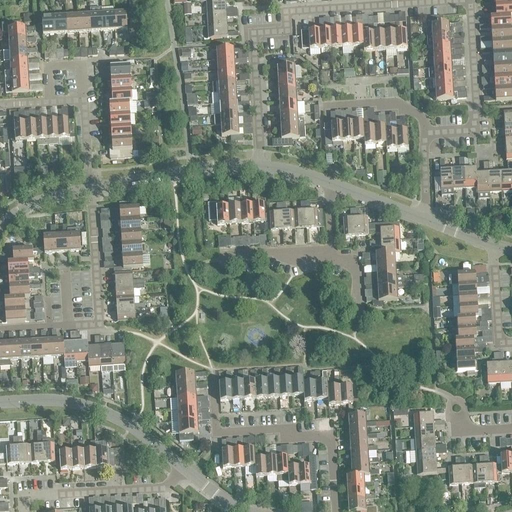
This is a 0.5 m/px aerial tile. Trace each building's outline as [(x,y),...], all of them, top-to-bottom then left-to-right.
[(128,0),(129,8),(125,8),(126,13),(126,19),(138,18),(137,0),(128,0)] [(205,3),(206,15),(236,14),(236,9),(226,10),(225,2),(205,3)] [(511,4),(495,6),(495,18),(496,18),(510,17),(511,17),(511,4)] [(126,13),(113,14),(114,32),(127,31),(126,13)] [(101,14),(89,15),(90,33),(102,32),(101,14)] [(113,14),(101,14),(102,32),(114,32),(113,14)] [(206,15),(207,27),(227,26),(226,19),(237,18),(236,14),(206,15)] [(32,15),(23,16),(23,24),(32,23),(32,15)] [(89,15),(77,16),(78,34),(90,33),(89,15)] [(77,16),(65,17),(67,35),(78,34),(77,16)] [(55,35),(53,17),(41,18),(42,36),(55,35)] [(65,17),(53,17),(55,35),(67,35),(65,17)] [(431,26),(431,37),(449,35),(449,29),(461,29),(460,24),(453,24),(453,25),(449,25),(449,24),(443,25),(442,17),(427,18),(427,26),(431,26)] [(491,30),(510,29),(510,17),(496,18),(495,18),(490,18),(490,26),(479,26),(479,31),(486,31),(486,30),(491,30)] [(331,49),(342,49),(340,31),(334,31),(334,19),(329,19),(329,27),(330,27),(330,31),(331,49)] [(352,48),(363,47),(362,35),(363,35),(362,29),(356,30),(355,19),(351,19),(351,27),(351,30),(352,48)] [(320,50),(331,49),(330,31),(324,32),(323,20),(318,20),(319,27),(319,32),(320,50)] [(342,49),(352,48),(351,30),(345,30),(344,20),(340,20),(340,27),(341,27),(341,30),(340,31),(342,49)] [(7,29),(8,40),(26,39),(25,33),(35,33),(35,28),(27,29),(25,29),(25,28),(22,29),(21,23),(1,24),(1,30),(7,29)] [(227,26),(207,27),(208,40),(227,38),(232,38),(238,37),(238,33),(227,34),(227,26)] [(491,42),(511,41),(510,29),(491,30),(491,38),(479,38),(480,43),(487,43),(487,42),(491,42)] [(309,51),(320,50),(319,32),(308,33),(308,31),(301,32),(302,50),(309,50),(309,51)] [(406,32),(395,33),(396,51),(407,50),(406,32)] [(384,33),(373,34),(374,52),(385,51),(384,33)] [(389,33),(384,33),(385,51),(396,51),(395,33),(389,33)] [(363,47),(363,53),(374,52),(373,34),(363,35),(362,35),(363,47)] [(431,37),(432,47),(450,46),(450,40),(460,39),(460,35),(453,35),(453,36),(449,36),(449,35),(431,37)] [(8,40),(9,51),(27,50),(26,44),(35,43),(35,39),(28,39),(26,40),(26,39),(8,40)] [(492,54),(511,53),(511,41),(491,42),(492,50),(481,50),(482,55),(489,54),(492,54)] [(432,47),(433,58),(451,57),(450,51),(461,50),(461,46),(453,46),(450,46),(432,47)] [(216,50),(216,62),(234,61),(234,54),(245,53),(245,49),(235,50),(233,50),(233,49),(216,50)] [(9,51),(9,62),(27,61),(27,55),(36,54),(36,50),(29,50),(27,50),(9,51)] [(493,66),(511,65),(511,54),(511,53),(492,54),(493,62),(483,62),(483,67),(491,66),(493,66)] [(433,58),(433,69),(451,68),(451,62),(460,61),(460,56),(453,57),(451,57),(433,58)] [(9,62),(10,73),(28,72),(28,66),(38,65),(38,60),(31,61),(27,61),(9,62)] [(216,62),(217,73),(235,71),(234,65),(246,64),(246,60),(239,60),(239,61),(234,61),(216,62)] [(276,68),(277,80),(295,80),(294,67),(293,67),(293,60),(279,61),(279,68),(276,68)] [(494,78),(511,77),(511,65),(493,66),(493,74),(483,74),(483,79),(490,78),(494,78)] [(110,68),(110,80),(130,79),(129,66),(122,67),(114,67),(110,68)] [(429,80),(434,80),(452,79),(452,72),(462,72),(462,67),(455,68),(451,68),(433,69),(428,69),(429,80)] [(4,73),(5,84),(29,83),(28,76),(39,76),(39,71),(31,72),(28,72),(10,73),(4,73)] [(217,73),(218,83),(235,82),(235,76),(246,75),(245,71),(238,71),(235,72),(235,71),(217,73)] [(494,90),(511,89),(511,77),(494,78),(494,86),(482,86),(483,91),(490,90),(494,90)] [(434,80),(435,90),(453,89),(452,83),(463,82),(463,78),(455,78),(455,79),(452,79),(434,80)] [(110,80),(111,92),(131,91),(130,79),(110,80)] [(277,80),(278,92),(296,91),(295,80),(277,80)] [(29,83),(5,84),(5,95),(12,95),(16,94),(29,94),(29,87),(40,87),(39,82),(32,82),(32,83),(29,83)] [(212,94),(218,94),(236,93),(236,87),(245,86),(245,82),(237,82),(235,82),(218,83),(211,84),(212,94)] [(453,89),(435,90),(435,102),(453,100),(453,94),(465,93),(464,89),(457,89),(453,89)] [(511,89),(494,90),(495,98),(483,98),(483,103),(491,102),(495,102),(511,101),(511,89)] [(111,92),(112,103),(112,104),(129,103),(132,103),(131,91),(111,92)] [(278,92),(278,104),(296,103),(296,91),(278,92)] [(218,94),(219,105),(237,104),(236,98),(247,97),(247,92),(239,93),(236,93),(218,94)] [(109,104),(110,116),(129,115),(129,103),(112,104),(112,103),(109,104)] [(219,105),(220,116),(237,115),(237,108),(249,108),(249,103),(241,103),(241,104),(237,104),(219,105)] [(278,104),(279,116),(297,115),(296,103),(278,104)] [(195,109),(187,109),(188,117),(196,117),(195,109)] [(46,122),(47,140),(48,147),(59,146),(58,140),(57,122),(51,122),(50,111),(45,112),(46,119),(46,122)] [(57,122),(58,140),(74,139),(73,121),(62,121),(61,111),(56,111),(57,118),(57,122)] [(35,123),(37,141),(37,147),(48,147),(47,140),(46,122),(40,123),(39,112),(35,112),(35,120),(36,123),(35,123)] [(342,142),(353,142),(352,124),(346,124),(345,112),(340,113),(341,120),(341,124),(342,142)] [(364,147),(375,146),(374,128),(368,128),(367,112),(362,112),(363,123),(363,129),(364,141),(364,147)] [(511,112),(503,113),(503,125),(511,124),(511,112)] [(15,142),(26,142),(25,124),(18,124),(18,113),(13,114),(14,121),(14,124),(13,124),(15,142)] [(26,142),(37,141),(35,123),(29,123),(29,113),(24,113),(24,120),(25,120),(25,124),(26,142)] [(331,143),(342,142),(341,124),(335,125),(334,113),(330,113),(330,121),(331,125),(330,125),(330,131),(324,132),(324,147),(332,146),(331,143)] [(353,142),(364,141),(363,129),(363,123),(357,124),(356,113),(351,113),(352,121),(352,124),(353,142)] [(214,127),(220,126),(238,125),(238,119),(250,118),(249,114),(242,114),(237,115),(220,116),(214,116),(214,127)] [(110,116),(110,128),(130,127),(129,115),(110,116)] [(279,116),(280,128),(298,127),(297,115),(279,116)] [(375,146),(385,145),(386,145),(385,133),(385,127),(379,128),(378,117),(373,117),(374,125),(374,128),(375,146)] [(396,132),(397,150),(408,150),(407,131),(400,132),(400,121),(395,122),(396,129),(396,132)] [(511,124),(503,125),(504,137),(511,136),(511,124)] [(238,125),(220,126),(221,137),(230,137),(230,143),(242,142),(242,136),(239,136),(238,130),(250,129),(250,125),(243,125),(238,125)] [(110,128),(111,140),(131,139),(130,127),(110,128)] [(298,127),(280,128),(281,141),(282,141),(282,148),(289,148),(289,140),(305,139),(304,127),(298,127)] [(386,145),(385,145),(386,151),(397,150),(396,132),(385,133),(386,145)] [(131,139),(111,140),(111,146),(109,146),(109,151),(108,151),(109,159),(109,160),(110,160),(111,160),(132,159),(131,139)] [(453,190),(464,190),(463,159),(458,159),(459,170),(452,171),(453,190)] [(464,190),(476,189),(477,189),(476,175),(476,169),(468,170),(467,159),(463,159),(464,190)] [(452,190),(453,190),(452,171),(444,171),(444,160),(433,161),(434,177),(440,176),(441,196),(453,196),(452,190)] [(507,173),(500,173),(501,193),(511,192),(511,172),(511,173),(511,168),(511,161),(506,161),(507,173)] [(477,189),(476,189),(477,194),(477,200),(489,200),(489,194),(487,163),(483,164),(483,174),(476,175),(477,189)] [(492,163),(487,163),(489,194),(501,193),(500,173),(492,174),(492,163)] [(386,172),(378,173),(378,185),(387,184),(386,172)] [(300,212),(293,212),(294,230),(306,230),(304,202),(300,202),(300,212)] [(309,202),(304,202),(306,230),(322,228),(321,211),(310,211),(309,202)] [(285,203),(280,204),(282,231),(294,230),(293,212),(286,213),(285,203)] [(269,222),(270,232),(282,231),(280,204),(276,204),(276,213),(269,214),(269,215),(269,222)] [(265,222),(269,222),(269,215),(265,215),(264,205),(252,206),(252,224),(265,223),(265,222)] [(241,225),(252,224),(252,206),(240,207),(241,225)] [(217,226),(229,225),(228,207),(215,208),(217,226)] [(229,225),(241,225),(240,207),(228,207),(229,225)] [(112,210),(113,222),(139,220),(139,208),(112,210)] [(343,238),(356,237),(354,210),(349,210),(350,220),(342,220),(343,238)] [(368,236),(368,235),(368,236),(367,231),(368,231),(367,219),(359,219),(359,210),(354,210),(356,237),(368,236)] [(114,234),(120,234),(140,232),(139,220),(113,222),(114,234)] [(74,235),(67,235),(68,253),(80,252),(79,234),(79,232),(79,225),(74,225),(74,235)] [(43,237),(44,249),(44,254),(56,254),(55,236),(55,234),(54,226),(50,227),(50,236),(43,237)] [(62,235),(55,236),(56,254),(68,253),(67,235),(67,233),(66,226),(62,226),(62,235)] [(379,235),(380,242),(400,241),(399,229),(379,230),(375,231),(368,231),(367,231),(368,236),(368,235),(379,235)] [(120,234),(121,246),(141,244),(140,232),(120,234)] [(380,247),(381,254),(394,253),(394,254),(400,253),(400,241),(380,242),(377,243),(377,242),(369,243),(370,248),(380,247)] [(121,246),(122,258),(142,256),(141,244),(121,246)] [(12,251),(13,263),(27,262),(27,263),(33,262),(32,254),(44,254),(44,249),(36,249),(36,250),(32,250),(32,249),(12,251)] [(375,266),(395,265),(394,254),(394,253),(381,254),(375,254),(375,262),(364,263),(365,267),(372,267),(372,266),(375,266)] [(123,270),(124,274),(131,274),(131,269),(142,269),(142,256),(122,258),(123,270)] [(7,263),(8,275),(28,274),(27,263),(27,262),(13,263),(7,263)] [(376,278),(396,277),(395,265),(375,266),(376,274),(365,275),(365,279),(373,279),(373,278),(376,278)] [(8,275),(9,287),(29,286),(28,279),(40,278),(40,273),(32,274),(28,274),(8,275)] [(451,286),(457,286),(475,285),(475,279),(485,278),(485,273),(478,274),(475,274),(457,275),(450,276),(451,286)] [(114,275),(115,286),(143,284),(143,280),(132,281),(132,274),(131,274),(124,274),(114,275)] [(377,290),(397,289),(403,289),(402,277),(396,277),(376,278),(377,286),(365,287),(365,291),(372,291),(377,290)] [(115,286),(115,298),(133,297),(133,290),(143,289),(143,284),(115,286)] [(457,286),(458,297),(476,296),(476,289),(486,289),(486,284),(478,285),(475,285),(457,286)] [(9,287),(10,299),(24,298),(24,299),(29,298),(29,291),(41,290),(41,285),(33,286),(29,286),(9,287)] [(397,289),(377,290),(377,298),(365,299),(366,303),(372,303),(372,309),(383,308),(383,302),(397,302),(397,289)] [(458,297),(459,307),(477,306),(476,300),(487,299),(487,295),(479,295),(479,296),(476,296),(458,297)] [(115,298),(116,310),(145,308),(144,304),(134,304),(133,297),(115,298)] [(4,299),(5,312),(24,310),(24,299),(24,298),(10,299),(4,299)] [(459,307),(459,318),(474,317),(474,318),(477,318),(477,311),(487,311),(487,306),(480,306),(477,307),(477,306),(459,307)] [(145,308),(116,310),(117,323),(135,322),(134,314),(145,313),(145,308)] [(24,310),(5,312),(5,324),(25,323),(24,310)] [(456,318),(457,329),(475,328),(474,318),(474,317),(459,318),(456,318)] [(457,329),(458,340),(473,339),(476,339),(475,333),(487,332),(487,327),(480,328),(475,328),(457,329)] [(42,359),(53,358),(52,340),(46,341),(45,331),(40,332),(41,339),(41,341),(42,359)] [(53,358),(63,358),(64,358),(63,344),(63,340),(56,340),(56,331),(51,331),(52,339),(52,340),(53,358)] [(31,360),(42,359),(41,341),(35,341),(34,332),(30,332),(30,340),(30,342),(31,360)] [(76,363),(88,362),(87,348),(87,343),(79,343),(79,332),(74,333),(76,363)] [(10,361),(21,360),(19,342),(13,343),(13,333),(8,334),(9,341),(9,343),(10,361)] [(21,360),(31,360),(30,342),(24,342),(24,333),(19,333),(19,341),(20,341),(20,342),(19,342),(21,360)] [(64,364),(76,363),(74,333),(70,333),(70,344),(63,344),(64,358),(63,358),(64,364)] [(0,367),(10,367),(10,361),(9,343),(3,343),(2,334),(0,334),(0,367)] [(111,347),(112,367),(113,373),(125,372),(123,346),(123,343),(123,336),(118,336),(118,347),(111,347)] [(88,368),(100,368),(99,337),(94,337),(95,348),(87,348),(88,362),(88,368)] [(100,368),(112,367),(111,347),(104,348),(103,337),(99,337),(100,368)] [(455,340),(455,351),(473,350),(478,350),(485,349),(485,345),(473,345),(473,339),(458,340),(455,340)] [(455,351),(456,362),(474,361),(474,355),(485,354),(485,349),(478,350),(473,350),(455,351)] [(499,384),(497,354),(493,354),(494,365),(486,366),(487,385),(499,384)] [(502,354),(497,354),(499,384),(511,384),(510,364),(503,364),(502,354)] [(474,361),(456,362),(457,373),(466,372),(467,377),(474,376),(474,372),(475,372),(474,361)] [(291,398),(303,397),(303,385),(303,379),(302,379),(302,376),(302,368),(297,369),(298,379),(290,380),(291,398)] [(280,398),(291,398),(290,380),(290,377),(290,369),(285,369),(286,380),(278,380),(280,398)] [(256,400),(268,399),(266,381),(266,378),(266,370),(261,371),(262,381),(254,382),(256,400)] [(268,399),(280,398),(278,380),(278,377),(278,370),(273,370),(274,381),(266,381),(268,399)] [(244,401),(256,400),(254,382),(254,379),(254,371),(249,371),(250,382),(242,383),(244,401)] [(232,401),(244,401),(242,383),(242,379),(242,372),(237,372),(238,383),(230,383),(232,401)] [(316,402),(327,401),(328,401),(327,389),(327,383),(326,383),(326,380),(326,372),(321,373),(322,383),(315,384),(316,402)] [(175,375),(175,387),(195,386),(195,379),(205,378),(205,373),(198,374),(194,374),(175,375)] [(219,402),(232,401),(230,383),(230,380),(230,373),(225,373),(226,384),(218,384),(219,402)] [(303,403),(316,402),(315,384),(314,384),(314,381),(314,377),(314,373),(309,373),(310,384),(303,385),(303,397),(303,403)] [(328,407),(340,406),(339,388),(338,385),(339,385),(338,377),(333,378),(334,388),(327,389),(328,401),(327,401),(328,407)] [(175,387),(176,399),(196,398),(196,391),(206,390),(206,386),(198,386),(195,386),(175,387)] [(347,405),(348,417),(348,418),(353,417),(352,410),(352,405),(352,400),(351,387),(339,388),(340,406),(347,405)] [(176,399),(177,411),(197,410),(196,403),(207,402),(207,398),(199,398),(196,399),(196,398),(176,399)] [(177,411),(178,423),(197,422),(197,415),(208,414),(207,410),(200,410),(197,410),(177,411)] [(413,416),(413,429),(444,426),(444,422),(433,423),(432,415),(413,416)] [(347,417),(348,430),(366,429),(366,428),(368,428),(376,428),(375,423),(366,424),(365,416),(353,417),(348,418),(348,417),(347,417)] [(197,422),(178,423),(178,435),(198,434),(198,427),(208,426),(208,422),(201,422),(197,422)] [(413,429),(414,441),(434,439),(433,432),(444,431),(444,426),(413,429)] [(348,430),(349,442),(367,440),(369,440),(376,440),(376,435),(367,436),(366,429),(348,430)] [(37,446),(30,446),(31,464),(43,464),(41,436),(36,437),(37,446)] [(45,436),(41,436),(43,464),(55,463),(55,462),(54,455),(54,445),(46,445),(46,436),(45,436)] [(5,448),(6,460),(6,465),(6,466),(19,465),(17,438),(12,438),(13,447),(5,448)] [(22,438),(17,438),(19,465),(31,464),(30,446),(22,447),(22,438)] [(254,470),(254,468),(255,468),(254,460),(255,460),(254,450),(248,450),(247,439),(242,440),(243,447),(243,450),(244,468),(244,471),(245,471),(245,472),(246,473),(246,474),(247,474),(248,474),(249,474),(250,474),(251,474),(252,474),(252,473),(253,473),(254,472),(254,471),(254,470)] [(414,441),(415,452),(445,450),(445,446),(434,446),(434,439),(414,441)] [(233,469),(244,468),(243,450),(237,451),(236,440),(232,440),(232,448),(232,451),(233,469)] [(349,442),(350,454),(368,452),(370,452),(377,452),(377,447),(367,448),(367,440),(349,442)] [(102,451),(95,451),(96,468),(96,469),(108,469),(108,466),(107,451),(107,449),(106,441),(102,442),(102,451)] [(222,470),(233,469),(232,451),(226,451),(225,441),(221,441),(221,448),(221,452),(222,470)] [(90,452),(83,452),(84,470),(96,469),(96,468),(95,451),(94,449),(95,449),(94,447),(94,442),(90,442),(90,452)] [(78,452),(71,453),(72,471),(84,470),(83,452),(82,450),(83,450),(82,443),(78,443),(78,452)] [(266,477),(277,477),(276,459),(270,459),(269,448),(265,449),(265,456),(265,459),(266,477)] [(277,483),(288,482),(287,476),(288,476),(287,468),(287,458),(280,458),(280,448),(275,448),(276,455),(276,459),(277,477),(277,483)] [(119,450),(107,451),(108,466),(120,465),(119,450)] [(415,452),(416,464),(435,463),(435,456),(446,455),(445,450),(415,452)] [(350,454),(350,466),(368,464),(370,464),(378,464),(377,459),(368,460),(368,452),(350,454)] [(58,454),(54,455),(55,462),(60,469),(60,471),(72,471),(71,453),(58,454)] [(500,466),(496,467),(496,474),(501,474),(501,475),(511,474),(511,456),(500,457),(500,458),(500,466)] [(298,468),(299,486),(300,493),(310,492),(310,491),(316,491),(314,457),(308,458),(308,467),(298,468)] [(472,467),(473,485),(473,491),(485,490),(485,484),(483,457),(479,457),(479,467),(472,467)] [(488,457),(483,457),(485,484),(497,484),(496,474),(496,467),(496,466),(488,466),(488,457)] [(461,486),(473,485),(472,467),(464,468),(464,458),(459,459),(461,486)] [(255,478),(266,477),(265,459),(255,460),(254,460),(255,468),(254,468),(255,478)] [(448,487),(461,486),(459,459),(455,459),(455,468),(447,469),(447,470),(448,470),(448,474),(448,487)] [(441,475),(448,474),(448,470),(447,470),(436,470),(435,463),(416,464),(416,476),(436,475),(441,474),(441,475)] [(350,466),(351,477),(351,478),(364,477),(369,477),(369,476),(371,476),(379,476),(378,471),(369,472),(368,464),(350,466)] [(288,486),(299,486),(298,468),(287,468),(288,476),(287,476),(288,482),(288,486)] [(345,478),(346,490),(364,489),(364,488),(366,488),(374,488),(373,483),(364,484),(364,477),(351,478),(351,477),(345,478)] [(346,490),(347,502),(365,500),(367,500),(374,500),(374,495),(365,496),(364,489),(346,490)] [(110,511),(121,511),(121,509),(115,510),(114,498),(110,498),(110,506),(111,510),(110,510),(110,511)] [(121,511),(132,511),(132,509),(126,509),(125,498),(120,499),(121,506),(121,509),(121,511)] [(88,511),(99,511),(100,511),(93,511),(93,499),(88,500),(89,507),(89,511),(88,511)] [(99,511),(110,511),(110,510),(104,510),(103,499),(99,499),(99,506),(100,506),(100,511),(99,511)] [(365,500),(347,502),(347,511),(375,511),(375,507),(365,508),(365,500)]
